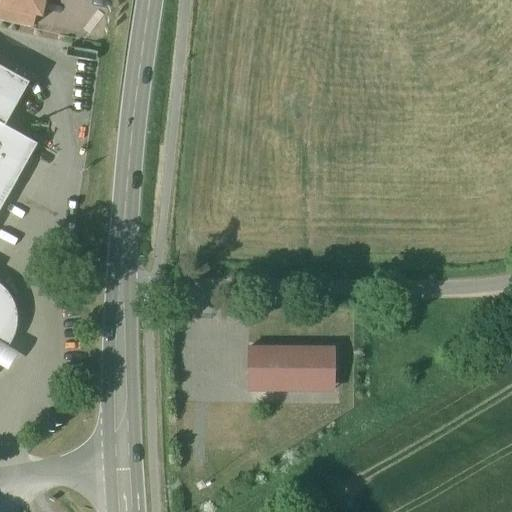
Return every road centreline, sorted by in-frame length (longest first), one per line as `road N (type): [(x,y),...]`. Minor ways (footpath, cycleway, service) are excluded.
road 1 (unclassified): [(511,284),(312,293),(120,286)]
road 2 (secondary): [(150,0),(120,286)]
road 3 (secondary): [(120,286),(125,511)]
